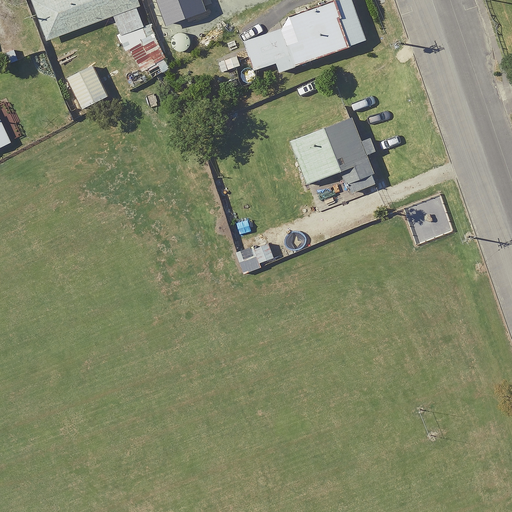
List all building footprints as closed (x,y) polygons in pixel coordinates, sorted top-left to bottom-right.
[(146,24),(137,0),(33,0),(46,37),(114,14),(120,33),(146,24)] [(365,38),(351,0),(314,0),(278,14),(282,25),(243,40),(254,69),(275,61),(279,71),(365,38)] [(106,96),(91,64),(67,75),(82,107),(106,96)] [(0,145),(15,139),(2,110),(0,111),(0,145)] [(373,150),(358,113),(290,139),(306,181),(340,168),(349,191),(374,182),(364,154),(373,150)] [(239,250),(245,268),(274,257),(268,240),(239,250)]
